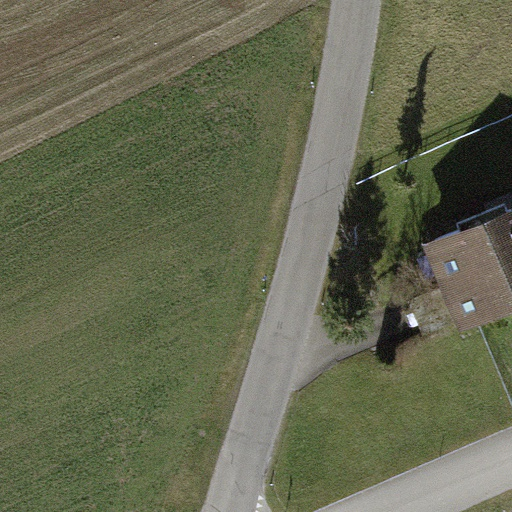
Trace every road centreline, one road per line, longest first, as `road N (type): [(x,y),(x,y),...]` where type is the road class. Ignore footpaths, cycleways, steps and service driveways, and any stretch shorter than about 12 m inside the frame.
road 1 (unclassified): [(357,0),(326,195),(233,511)]
road 2 (residential): [(511,462),(399,511)]
